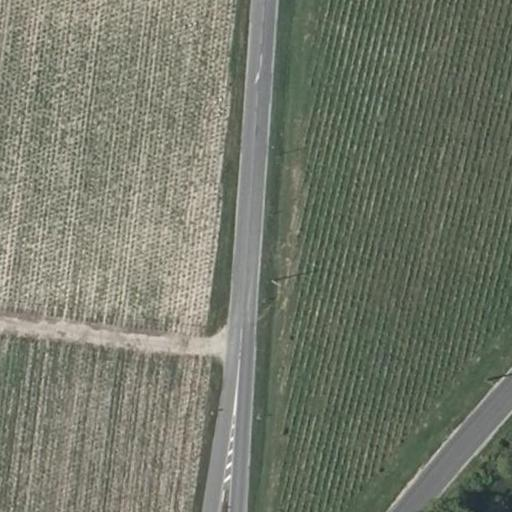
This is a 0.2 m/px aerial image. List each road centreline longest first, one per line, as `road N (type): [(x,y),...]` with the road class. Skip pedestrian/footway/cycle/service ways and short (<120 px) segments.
road 1 (secondary): [(224,511),(270,0)]
road 2 (unclassified): [(511,392),(408,511)]
